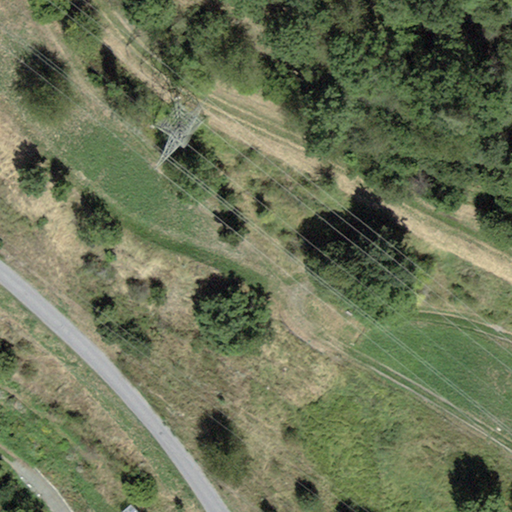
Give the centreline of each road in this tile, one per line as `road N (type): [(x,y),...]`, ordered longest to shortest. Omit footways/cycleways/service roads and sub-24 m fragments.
road 1 (track): [(511,445),(409,381),(303,330),(293,313),(299,290),(325,286),(378,308),(511,338)]
road 2 (track): [(511,258),(146,37),(117,0)]
road 3 (unclassified): [(0,270),(129,388),(221,511)]
